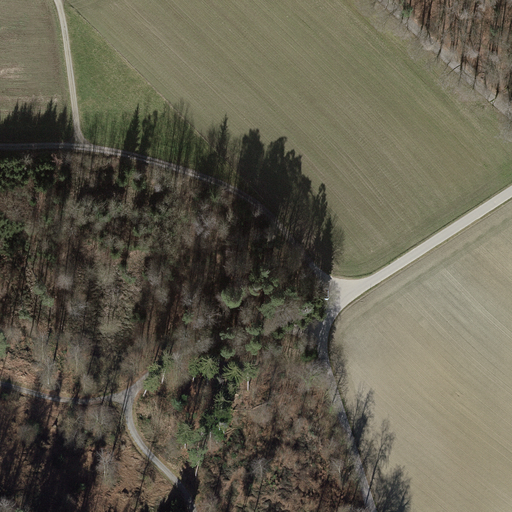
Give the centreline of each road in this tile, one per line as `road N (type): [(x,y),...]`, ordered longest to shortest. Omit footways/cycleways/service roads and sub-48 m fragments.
road 1 (unclassified): [(511,191),(342,301),(325,321),(323,361),(370,511)]
road 2 (track): [(0,147),(124,154),(234,188),(266,210),(342,301)]
road 3 (track): [(322,330),(205,342),(132,390),(100,398),(49,397),(0,383)]
road 4 (track): [(382,0),(511,118)]
road 5 (track): [(60,0),(80,147)]
road 6 (track): [(195,511),(135,435),(129,398)]
